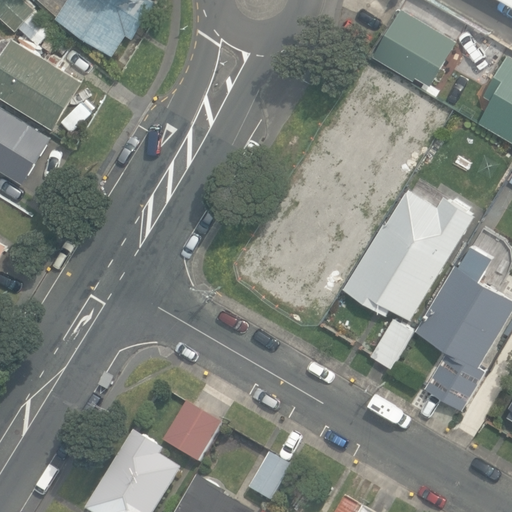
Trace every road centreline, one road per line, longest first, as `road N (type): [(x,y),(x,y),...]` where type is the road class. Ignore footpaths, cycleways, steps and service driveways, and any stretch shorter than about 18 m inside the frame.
road 1 (unclassified): [(118,282),(510,511)]
road 2 (tertiary): [(118,282),(200,135),(235,26)]
road 3 (tertiary): [(0,471),(118,282)]
